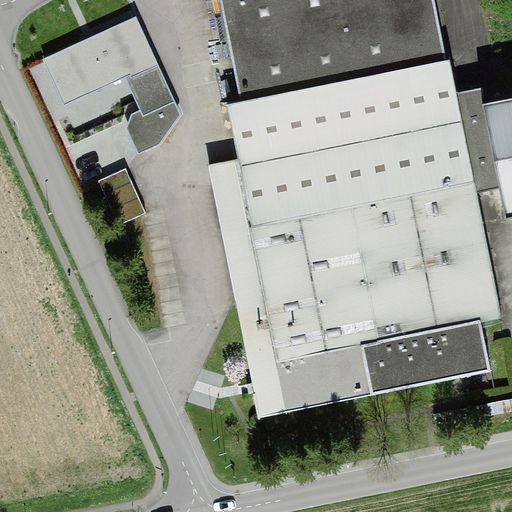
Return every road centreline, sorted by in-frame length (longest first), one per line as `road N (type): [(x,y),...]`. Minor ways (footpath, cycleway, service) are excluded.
road 1 (residential): [(206,511),(0,77)]
road 2 (unclassified): [(511,454),(227,511)]
road 3 (unknown): [(511,207),(463,0)]
